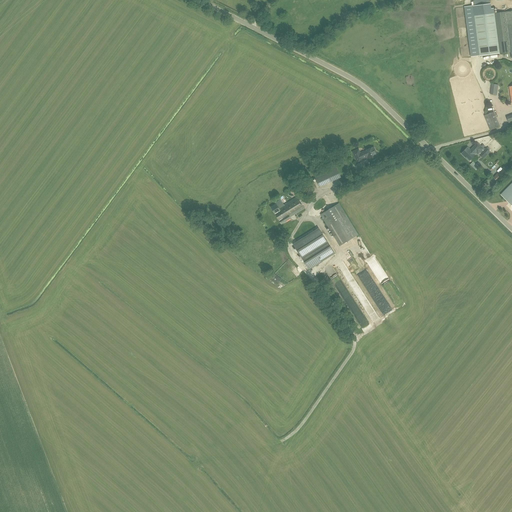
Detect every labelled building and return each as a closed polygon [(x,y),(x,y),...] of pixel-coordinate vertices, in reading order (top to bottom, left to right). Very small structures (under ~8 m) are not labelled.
[(490,3),(489,0),(476,0),(473,0),(474,5),(475,16),(494,13),(494,8),(491,8),(491,3),(490,3)] [(472,57),(480,56),(475,16),(474,5),(465,6),(472,57)] [(506,12),(495,13),(500,53),(511,52),(509,35),(506,12)] [(495,13),(494,13),(475,16),(480,56),(500,53),(495,13)] [(349,14),(338,20),(341,25),(352,19),(349,14)] [(484,115),(491,130),(500,126),(494,111),(484,115)] [(478,153),(483,148),(478,142),(472,149),(471,150),(468,147),(462,153),(465,156),(470,160),(475,155),(474,154),(476,152),(478,153)] [(360,153),(358,149),(353,152),(356,158),(360,156),(361,156),(363,159),(367,156),(369,161),(371,160),(373,160),(375,159),(376,158),(378,157),(374,147),(360,153)] [(490,152),(490,151),(486,147),(479,154),(484,159),(490,152)] [(341,177),(335,165),(314,175),(320,186),(341,177)] [(494,178),(499,182),(508,173),(504,169),(500,173),(499,172),(494,178)] [(302,184),(304,189),(315,183),(312,178),(302,184)] [(511,205),(511,182),(500,194),(511,205)] [(297,196),(284,205),(283,205),(290,217),(305,208),(297,196)] [(276,204),(271,207),(281,224),(291,218),(290,217),(283,205),(284,205),(281,199),(275,203),(276,204)] [(339,203),(321,214),(340,246),(358,235),(339,203)] [(300,255),(326,239),(319,229),(294,245),(300,255)] [(335,253),(326,239),(300,255),(309,269),(335,253)] [(281,279),(272,272),(268,269),(266,273),(269,276),(269,277),(278,284),(281,279)] [(373,328),(358,302),(351,306),(364,328),(366,332),(373,328)] [(385,315),(392,310),(387,304),(380,309),(385,315)] [(371,315),(376,325),(383,322),(378,312),(371,315)]
